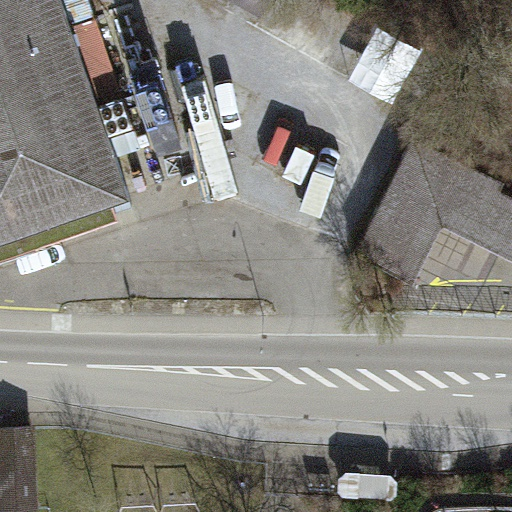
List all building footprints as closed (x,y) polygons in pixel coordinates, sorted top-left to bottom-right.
[(67,0),(0,0),(0,240),(134,196),(67,0)] [(150,13),(82,38),(129,167),(197,142),(150,13)] [(415,138),(357,255),(414,283),(444,224),(511,256),(511,194),(501,189),(505,181),(415,138)] [(35,421),(0,421),(0,508),(37,508),(35,421)] [(389,469),(346,466),(338,473),(337,485),(341,492),(389,495),(395,491),(396,476),(389,469)]
